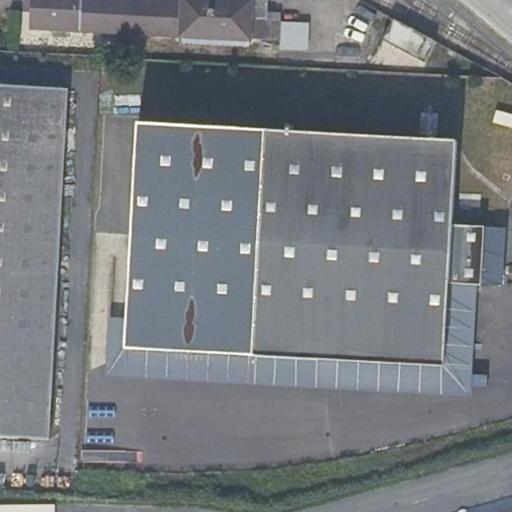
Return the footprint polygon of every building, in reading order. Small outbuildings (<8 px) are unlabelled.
[(281,39),(283,9),(268,8),(268,0),(252,0),(248,0),(35,0),(35,21),(265,35),(265,38),(281,39)] [(304,20),(285,18),(284,44),(302,45),(304,20)] [(408,18),(397,36),(431,58),(443,39),(408,18)] [(0,77),(0,435),(49,438),(67,81),(0,77)] [(131,220),(481,237),(481,219),(451,216),(455,137),(137,119),(131,220)] [(492,163),(511,172),(511,159),(497,153),(492,163)] [(478,278),(481,237),(131,220),(126,315),(125,346),(421,360),(443,361),(449,276),(473,278),(478,278)] [(470,323),(473,278),(449,276),(443,361),(467,363),(470,323)] [(125,346),(126,315),(111,315),(108,357),(124,358),(125,346)] [(421,360),(125,346),(124,358),(124,365),(419,379),(421,360)] [(87,414),(87,422),(105,423),(106,414),(87,414)]
